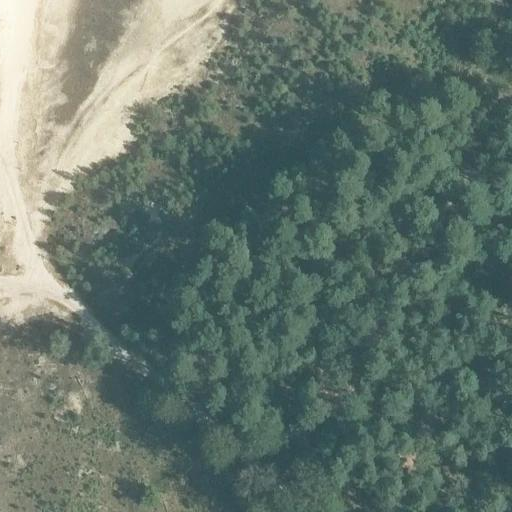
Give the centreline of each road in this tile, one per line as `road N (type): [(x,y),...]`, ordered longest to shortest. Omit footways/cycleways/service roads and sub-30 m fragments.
road 1 (track): [(232,441),(53,292)]
road 2 (track): [(53,292),(29,205),(7,170)]
